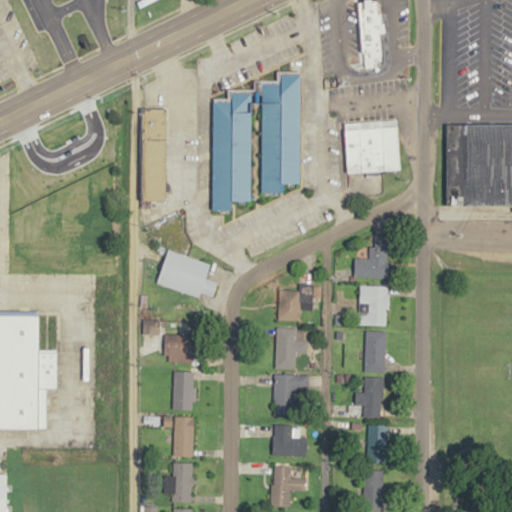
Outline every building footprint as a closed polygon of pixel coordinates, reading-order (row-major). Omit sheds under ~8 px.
[(378,0),(358,2),(361,52),(369,52),(370,60),(376,60),(376,54),(382,53),(378,0)] [(212,97),(210,209),(233,210),(233,200),(250,200),(252,102),(261,102),(261,192),(283,193),(283,182),(299,184),(301,75),(281,74),(279,82),(255,82),(255,91),(231,91),(230,97),(212,97)] [(142,107),(141,198),(167,199),(169,106),(142,107)] [(344,122),(347,171),(400,170),(397,118),(344,122)] [(448,123),(511,123),(511,204),(448,203),(448,123)] [(387,235),(370,235),(370,258),(354,258),(354,277),(387,277),(387,235)] [(157,283),(212,299),(217,283),(205,279),(210,263),(167,250),(157,283)] [(388,285),(359,285),(359,313),(366,313),(366,325),(388,325),(388,285)] [(299,320),(299,286),(279,286),(279,320),(299,320)] [(0,313),(0,427),(47,428),(48,388),(56,388),(58,349),(41,348),(42,314),(0,313)] [(306,352),(306,327),(275,327),(275,369),(295,369),(295,352),(306,352)] [(385,371),(385,331),(364,331),(364,371),(385,371)] [(166,333),(166,361),(194,361),(194,333),(166,333)] [(194,409),(194,371),(172,371),(172,409),(194,409)] [(274,376),(274,414),(304,414),(304,376),(274,376)] [(383,377),(363,377),(363,392),(355,392),(355,404),(363,405),(363,416),(383,416),(383,377)] [(193,416),(173,416),(173,456),(193,456),(193,416)] [(292,424),(273,424),(273,455),(306,455),(306,437),(292,437),(292,424)] [(386,424),(367,424),(367,464),(386,464),(386,424)] [(192,502),(192,462),(172,462),(172,477),(166,477),(166,492),(172,492),(172,502),(192,502)] [(271,506),(290,506),(290,489),(304,490),(304,477),(291,477),(291,466),(272,465),(271,506)] [(383,469),(363,469),(363,509),(383,509),(383,469)]
